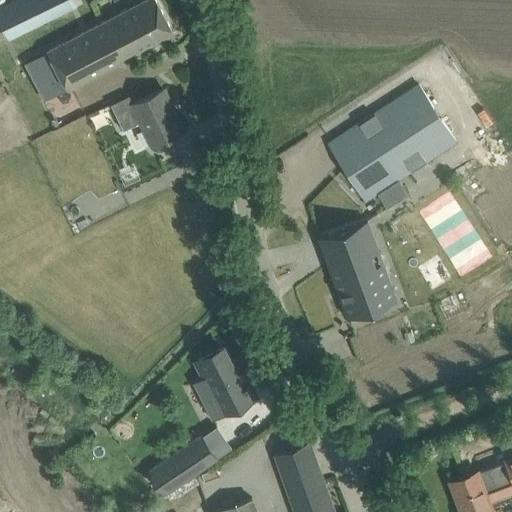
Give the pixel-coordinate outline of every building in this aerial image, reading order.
[(0,17),(9,37),(58,14),(76,6),(72,0),(12,0),(0,6),(0,17)] [(142,0),(136,3),(47,51),(53,62),(65,84),(67,89),(157,42),(174,32),(157,0),(142,0)] [(366,199),(383,188),(457,140),(420,83),(329,142),(366,199)] [(130,94),(112,102),(118,113),(125,129),(141,121),(152,143),(162,139),(180,130),(169,106),(172,105),(164,88),(146,97),(133,102),(130,94)] [(61,193),(100,168),(90,153),(52,178),(61,193)] [(511,183),(503,169),(483,182),(511,227),(511,236),(504,242),(511,252),(511,250),(511,183)] [(103,172),(74,184),(77,192),(107,180),(103,172)] [(108,180),(78,195),(85,208),(115,193),(108,180)] [(374,216),(325,234),(355,314),(403,297),(374,216)] [(222,411),(256,394),(239,359),(232,363),(225,348),(197,362),(222,411)] [(152,469),(166,490),(213,459),(198,437),(152,469)] [(336,511),(310,441),(275,454),(295,511),(336,511)] [(511,459),(506,461),(478,472),(477,470),(452,480),(463,511),(493,511),(485,491),(511,481),(511,459)] [(210,510),(210,511),(257,511),(252,496),(210,510)]
